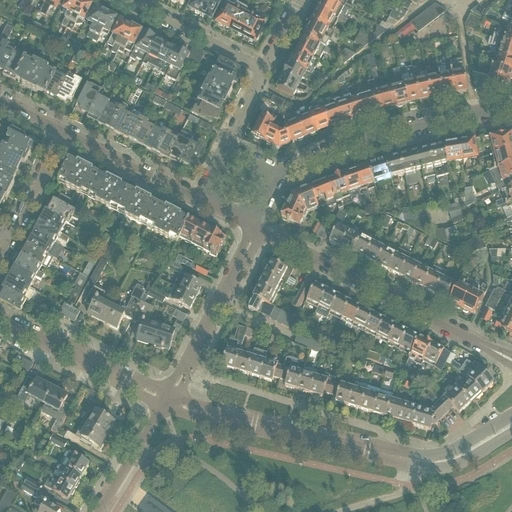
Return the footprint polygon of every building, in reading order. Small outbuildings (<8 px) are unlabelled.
[(17,9),(22,11),(27,0),(20,0),(22,1),(17,9)] [(27,0),(22,11),(26,14),(31,5),(32,6),(34,0),(27,0)] [(46,0),(40,13),(42,14),(46,16),(50,8),(55,11),(60,1),(60,0),(46,0)] [(61,26),(66,29),(81,0),(80,0),(66,0),(61,10),(67,13),(61,26)] [(81,0),(66,29),(72,31),(73,28),(75,24),(77,25),(82,25),(84,21),(87,15),(92,6),(89,5),(89,4),(87,3),(86,3),(81,0)] [(199,15),(200,15),(207,0),(193,0),(189,9),(193,12),(195,13),(197,15),(199,15)] [(207,0),(200,15),(201,16),(202,17),(204,18),(206,18),(211,21),(220,3),(221,4),(222,0),(207,0)] [(220,14),(216,23),(218,24),(218,25),(220,27),(223,26),(229,30),(241,7),(235,4),(227,0),(226,3),(224,6),(220,14)] [(262,0),(260,6),(264,8),(268,1),(266,0),(262,0)] [(319,5),(317,10),(336,20),(337,20),(338,21),(338,20),(344,24),(345,24),(346,21),(347,20),(344,18),(348,11),(344,9),(327,0),(320,0),(319,4),(319,5)] [(327,0),(344,9),(348,11),(351,13),(353,9),(346,5),(348,0),(327,0)] [(399,0),(397,5),(408,11),(409,8),(410,6),(411,5),(402,0),(399,0)] [(485,2),(479,6),(470,12),(484,19),(492,6),(485,2)] [(393,12),(396,7),(388,3),(385,9),(393,12)] [(433,6),(430,8),(437,18),(444,13),(445,13),(446,12),(434,5),(433,6)] [(242,36),(243,37),(255,14),(241,7),(229,30),(237,34),(237,35),(240,37),(242,36)] [(393,12),(390,18),(399,23),(403,20),(407,13),(396,7),(393,12)] [(86,38),(92,41),(106,13),(101,11),(100,9),(98,9),(97,9),(95,8),(86,25),(91,28),(86,38)] [(432,22),(437,18),(430,8),(425,12),(432,22)] [(313,17),(310,22),(334,34),(337,36),(339,32),(334,29),(337,21),(338,21),(337,20),(336,20),(317,10),(316,11),(315,10),(312,16),(313,17)] [(432,22),(425,12),(419,16),(427,26),(432,22)] [(106,13),(92,41),(97,43),(102,34),(108,36),(117,19),(115,18),(114,16),(113,16),(111,16),(106,13)] [(255,14),(243,37),(248,40),(249,41),(251,42),(254,42),(255,43),(256,41),(258,41),(259,38),(259,36),(261,31),(263,30),(264,28),(264,26),(267,20),(255,14)] [(509,22),(505,30),(511,33),(511,17),(506,14),(503,19),(509,22)] [(427,26),(419,16),(415,20),(422,30),(427,26)] [(478,26),(481,21),(470,16),(467,21),(478,26)] [(381,24),(379,27),(387,31),(387,32),(399,23),(390,18),(389,19),(388,19),(384,26),(381,24)] [(107,46),(118,51),(131,26),(125,23),(125,22),(123,21),(122,21),(120,20),(112,36),(107,46)] [(415,20),(410,23),(418,33),(422,30),(415,20)] [(478,26),(467,21),(465,26),(476,31),(478,26)] [(307,28),(303,37),(326,49),(334,34),(310,22),(309,24),(308,24),(306,27),(307,28)] [(34,23),(31,29),(39,33),(43,27),(34,23)] [(409,24),(396,34),(400,41),(414,30),(409,24)] [(131,26),(118,51),(123,54),(125,50),(131,53),(142,31),(140,31),(139,29),(137,28),(136,28),(131,26)] [(377,26),(376,33),(381,36),(387,31),(379,27),(377,26)] [(0,52),(0,69),(4,72),(13,54),(15,50),(16,50),(10,47),(11,46),(6,44),(12,31),(6,28),(0,40),(0,48),(1,49),(0,52)] [(494,34),(492,40),(511,47),(511,33),(505,30),(501,37),(494,34)] [(136,59),(144,62),(156,39),(153,37),(153,36),(150,34),(148,35),(143,32),(130,59),(135,61),(136,59)] [(413,32),(405,38),(407,42),(415,36),(413,32)] [(353,44),(364,49),(374,41),(369,39),(359,33),(353,44)] [(381,36),(376,33),(369,39),(374,41),(381,36)] [(48,34),(46,38),(56,43),(58,39),(48,34)] [(303,37),(296,51),(318,62),(323,53),(328,55),(330,51),(329,50),(326,49),(303,37)] [(61,40),(58,45),(71,51),(75,43),(68,39),(67,41),(62,38),(61,39),(61,40)] [(498,56),(498,57),(511,61),(511,47),(492,40),(490,38),(488,45),(496,47),(494,55),(498,56)] [(144,62),(142,65),(146,67),(148,65),(149,65),(154,68),(157,62),(167,43),(162,41),(161,41),(161,42),(156,40),(156,39),(144,62)] [(43,47),(39,53),(44,55),(47,49),(48,47),(49,44),(45,42),(43,47)] [(75,43),(71,51),(77,54),(81,46),(75,43)] [(157,62),(154,68),(160,71),(161,71),(159,74),(164,76),(168,67),(177,50),(176,50),(171,48),(172,47),(171,46),(167,43),(157,62)] [(47,49),(44,55),(47,57),(53,46),(49,44),(48,47),(47,49)] [(383,47),(380,48),(383,61),(388,60),(389,60),(386,46),(384,47),(383,47)] [(190,56),(188,59),(196,63),(200,65),(201,63),(205,54),(194,48),(190,56)] [(477,51),(468,48),(468,49),(469,51),(469,54),(476,56),(477,52),(477,51)] [(170,68),(165,77),(171,80),(176,82),(181,74),(186,63),(188,59),(190,56),(184,54),(184,52),(181,50),(180,51),(177,50),(168,67),(170,68)] [(296,51),(289,64),(324,82),(328,78),(314,71),(318,62),(296,51)] [(344,51),(339,56),(350,61),(355,57),(344,51)] [(4,72),(3,75),(15,81),(16,80),(26,61),(13,54),(4,72)] [(487,60),(486,66),(491,67),(492,67),(511,73),(511,61),(498,57),(497,60),(495,60),(496,57),(487,54),(486,59),(487,60)] [(372,56),(366,57),(368,64),(370,71),(375,69),(376,69),(377,69),(376,68),(373,55),(372,56)] [(350,61),(339,56),(334,60),(342,67),(350,61)] [(26,61),(16,80),(23,83),(22,85),(36,93),(37,91),(44,94),(44,96),(55,76),(47,72),(49,69),(44,67),(45,65),(40,62),(39,64),(34,61),(32,64),(26,61)] [(220,61),(214,73),(215,73),(236,84),(240,77),(237,75),(239,71),(220,61)] [(283,75),(283,76),(300,85),(303,79),(313,84),(316,78),(324,82),(289,64),(286,70),(284,71),(283,73),(283,75)] [(462,64),(449,66),(455,94),(460,93),(460,94),(466,93),(465,92),(467,92),(462,64)] [(438,68),(437,68),(443,97),(455,94),(449,66),(445,67),(438,68)] [(401,76),(408,104),(409,104),(410,105),(414,104),(414,103),(420,102),(413,74),(411,67),(405,68),(407,75),(403,76),(401,76)] [(488,77),(472,73),(473,81),(475,91),(509,87),(511,79),(511,78),(511,73),(492,67),(489,77),(488,77)] [(434,77),(427,78),(431,99),(433,98),(433,99),(438,99),(438,98),(443,97),(437,68),(432,69),(434,77)] [(375,69),(370,71),(373,81),(378,80),(378,79),(376,72),(375,69)] [(55,76),(44,96),(56,102),(58,99),(68,78),(68,77),(65,76),(57,72),(56,73),(56,74),(55,76)] [(431,99),(427,78),(420,80),(419,72),(413,74),(420,102),(431,99)] [(204,89),(203,90),(210,93),(211,91),(216,94),(216,92),(221,94),(222,92),(230,96),(233,91),(231,90),(234,83),(215,73),(215,74),(214,76),(211,81),(208,80),(208,81),(204,89)] [(68,78),(58,99),(65,103),(67,100),(71,102),(75,93),(80,84),(81,82),(82,80),(70,74),(69,77),(68,78)] [(395,84),(388,85),(395,108),(397,107),(399,108),(402,107),(403,106),(408,104),(401,76),(400,74),(393,75),(395,84)] [(300,85),(283,76),(279,83),(278,83),(276,86),(277,87),(276,89),(294,98),(297,91),(299,92),(299,91),(303,93),(306,94),(308,89),(300,85)] [(185,81),(181,78),(176,89),(180,91),(185,81)] [(378,80),(373,81),(382,111),(387,110),(389,111),(392,110),(393,108),(395,108),(388,86),(383,87),(380,79),(378,80)] [(370,94),(363,96),(369,115),(370,115),(374,115),(375,113),(382,111),(373,81),(368,83),(369,89),(370,94)] [(83,97),(78,106),(82,108),(81,111),(88,115),(97,97),(101,90),(89,84),(88,86),(83,97)] [(353,87),(348,89),(347,89),(348,92),(357,119),(363,117),(365,117),(368,115),(369,115),(363,96),(357,98),(356,93),(355,93),(353,87)] [(204,96),(200,102),(220,112),(223,105),(225,106),(230,96),(222,92),(221,94),(216,92),(216,94),(211,91),(210,93),(203,90),(201,95),(204,96)] [(344,102),(335,105),(341,124),(357,119),(348,92),(342,94),(344,100),(344,102)] [(270,102),(282,108),(285,102),(273,96),(270,102)] [(87,118),(98,124),(109,103),(97,97),(88,115),(87,118)] [(167,104),(159,100),(156,105),(164,109),(167,104)] [(198,101),(197,102),(195,100),(189,112),(212,124),(215,120),(218,121),(222,113),(220,112),(200,102),(198,101)] [(328,103),(320,106),(322,111),(329,129),(331,128),(332,129),(335,128),(336,126),(341,124),(335,105),(334,104),(334,103),(333,101),(328,103)] [(285,105),(284,108),(288,110),(292,112),(298,109),(287,103),(285,105)] [(121,109),(110,130),(122,136),(131,117),(124,114),(126,111),(128,107),(123,104),(121,109)] [(108,105),(98,124),(110,130),(121,109),(116,106),(115,109),(108,105)] [(170,105),(167,111),(175,115),(178,109),(170,105)] [(312,109),(308,111),(316,133),(323,131),(324,132),(328,130),(328,129),(329,129),(322,111),(320,106),(314,108),(312,109)] [(308,111),(294,116),(303,139),(309,136),(311,136),(315,135),(315,134),(316,133),(308,111)] [(131,117),(122,136),(133,142),(144,120),(145,118),(134,112),(131,117)] [(259,139),(264,142),(276,119),(273,117),(264,112),(261,119),(260,119),(258,122),(258,124),(252,136),(253,136),(254,138),(256,139),(259,139)] [(187,121),(197,126),(200,121),(190,116),(187,121)] [(285,127),(286,129),(292,143),(297,141),(299,142),(302,141),(303,139),(294,116),(283,121),(284,123),(285,125),(284,125),(284,127),(285,127)] [(276,119),(264,142),(265,142),(266,144),(268,145),(271,145),(273,147),(274,148),(277,150),(292,143),(286,129),(285,127),(284,127),(284,125),(285,125),(284,123),(276,119)] [(144,120),(133,142),(145,148),(156,126),(144,120)] [(197,126),(211,133),(214,128),(200,121),(197,126)] [(154,129),(145,148),(156,154),(167,133),(167,132),(163,130),(161,133),(154,129)] [(7,139),(6,140),(8,141),(12,143),(8,149),(27,159),(33,148),(30,146),(33,140),(12,130),(7,139)] [(167,133),(156,154),(168,159),(177,141),(171,137),(172,135),(167,132),(167,133)] [(177,141),(168,159),(180,165),(181,162),(190,144),(191,143),(193,140),(193,139),(182,133),(179,138),(177,141)] [(510,135),(475,140),(477,150),(478,150),(483,149),(483,148),(490,147),(492,154),(511,149),(511,138),(511,137),(510,135)] [(467,141),(460,142),(463,161),(463,162),(463,163),(465,162),(466,167),(466,172),(474,171),(472,161),(479,160),(479,158),(478,158),(477,150),(475,140),(473,140),(472,139),(470,139),(467,140),(467,141)] [(445,145),(444,145),(448,165),(454,164),(455,174),(462,173),(462,168),(461,163),(463,163),(463,162),(463,161),(460,142),(450,144),(450,143),(448,143),(445,144),(445,145)] [(190,144),(181,162),(189,166),(191,163),(195,165),(204,146),(200,144),(198,147),(191,143),(190,144)] [(430,149),(429,149),(433,167),(435,173),(436,176),(436,177),(436,178),(449,175),(447,166),(448,165),(444,145),(436,147),(434,146),(431,147),(430,149)] [(0,166),(16,175),(22,163),(25,164),(27,159),(8,149),(4,148),(3,147),(0,152),(0,166)] [(436,177),(436,176),(435,173),(433,167),(429,149),(427,149),(426,148),(423,149),(422,151),(417,152),(419,162),(414,163),(416,172),(421,171),(424,181),(436,177)] [(487,165),(489,172),(511,163),(511,149),(492,154),(494,162),(487,165)] [(401,156),(400,156),(404,175),(407,185),(407,186),(414,184),(419,183),(419,182),(416,172),(414,163),(419,162),(417,152),(407,155),(404,153),(401,154),(401,156)] [(397,177),(404,175),(400,156),(398,157),(396,155),(393,156),(393,158),(386,160),(392,181),(394,189),(399,187),(397,177)] [(379,163),(368,166),(376,188),(377,194),(382,193),(379,185),(388,182),(391,181),(392,181),(386,160),(384,161),(383,160),(379,161),(379,163)] [(69,161),(59,181),(60,181),(61,181),(67,184),(65,187),(67,188),(76,192),(81,195),(82,192),(89,196),(99,177),(92,173),(93,171),(77,163),(76,165),(69,161)] [(511,163),(489,172),(493,180),(495,187),(498,193),(503,190),(506,189),(505,189),(507,188),(508,188),(511,186),(511,163)] [(0,185),(11,191),(15,183),(13,182),(17,175),(16,175),(0,166),(0,185)] [(361,169),(355,171),(362,191),(367,189),(368,191),(375,189),(376,188),(368,166),(366,167),(366,166),(363,167),(361,168),(361,169)] [(343,175),(342,175),(349,194),(350,197),(351,200),(361,196),(359,192),(362,191),(355,171),(349,173),(348,172),(345,173),(343,174),(343,175)] [(343,200),(350,197),(349,194),(342,175),(341,176),(339,176),(338,176),(337,176),(336,177),(335,177),(334,178),(327,181),(338,210),(343,208),(341,203),(343,202),(343,200)] [(99,177),(89,196),(96,199),(95,202),(110,210),(111,207),(118,211),(128,192),(121,188),(122,186),(107,178),(106,180),(99,177)] [(338,210),(327,181),(326,182),(324,181),(321,182),(320,184),(310,188),(318,206),(319,208),(327,205),(328,208),(336,205),(338,210)] [(0,204),(1,205),(5,197),(7,199),(11,191),(0,185),(0,204)] [(503,190),(508,202),(511,200),(511,186),(508,188),(507,188),(505,189),(506,189),(503,190)] [(319,208),(318,206),(310,188),(309,189),(307,188),(303,189),(303,191),(293,195),(289,204),(307,213),(308,213),(319,209),(319,208)] [(128,192),(118,211),(126,215),(124,217),(140,225),(141,222),(148,226),(157,207),(150,203),(151,201),(136,193),(135,195),(128,192)] [(57,200),(74,209),(77,203),(60,195),(57,200)] [(503,210),(507,219),(511,216),(511,200),(508,202),(508,203),(504,204),(502,200),(496,202),(496,204),(494,205),(495,208),(498,207),(498,209),(502,208),(503,210)] [(46,212),(66,224),(67,223),(68,224),(72,218),(77,221),(80,216),(54,202),(48,213),(46,212)] [(459,205),(458,205),(459,209),(460,211),(464,210),(467,203),(466,203),(459,205)] [(307,213),(308,213),(307,213),(289,204),(285,211),(284,211),(282,215),(282,217),(282,218),(283,218),(282,220),(295,226),(295,225),(300,227),(307,213)] [(455,206),(447,208),(449,214),(459,209),(458,205),(455,206)] [(157,207),(148,226),(155,230),(154,232),(169,240),(170,237),(178,241),(179,239),(179,238),(187,222),(180,218),(181,216),(166,208),(165,210),(157,207)] [(415,220),(414,214),(412,208),(402,211),(405,222),(417,228),(416,226),(415,220)] [(462,215),(459,209),(449,214),(451,220),(462,215)] [(415,220),(429,217),(428,211),(414,214),(415,220)] [(46,212),(40,223),(60,235),(63,229),(61,228),(64,222),(46,212)] [(333,233),(329,242),(341,248),(349,233),(349,232),(339,227),(340,226),(339,225),(341,223),(346,217),(348,213),(338,212),(330,229),(334,231),(333,233)] [(95,213),(92,218),(104,224),(106,218),(95,213)] [(462,215),(451,220),(453,225),(465,220),(462,215)] [(377,224),(377,225),(382,227),(384,222),(386,219),(382,217),(381,216),(377,224)] [(430,222),(429,217),(415,220),(416,226),(430,222)] [(185,243),(190,246),(191,245),(190,244),(200,225),(196,223),(195,221),(191,219),(189,220),(188,219),(187,222),(179,238),(179,239),(178,241),(177,244),(178,242),(178,243),(180,239),(185,242),(185,243)] [(432,228),(430,222),(416,226),(417,228),(429,234),(432,228)] [(40,223),(34,234),(52,244),(55,238),(58,239),(57,240),(66,245),(69,239),(60,235),(40,223)] [(398,224),(395,230),(401,233),(402,230),(407,233),(409,229),(404,226),(403,227),(398,224)] [(197,250),(202,252),(213,232),(208,229),(208,227),(203,225),(202,226),(200,225),(190,244),(191,245),(192,245),(198,248),(197,250)] [(316,236),(324,240),(329,231),(322,225),(319,231),(316,236)] [(122,226),(119,232),(136,240),(139,235),(122,226)] [(448,229),(445,231),(448,241),(461,236),(457,226),(448,229)] [(349,233),(341,248),(353,254),(353,253),(361,238),(361,237),(363,235),(362,234),(351,228),(349,232),(349,233)] [(407,233),(406,235),(410,238),(414,231),(409,229),(407,233)] [(438,230),(434,237),(448,244),(448,241),(445,231),(444,229),(438,230)] [(213,232),(202,252),(203,253),(204,251),(210,254),(209,256),(215,259),(226,239),(220,235),(220,234),(217,232),(215,233),(213,232)] [(34,234),(27,245),(53,260),(57,261),(63,250),(52,244),(34,234)] [(106,234),(102,242),(106,244),(110,237),(106,234)] [(361,238),(353,253),(364,259),(373,243),(361,237),(361,238)] [(482,237),(477,239),(480,250),(485,248),(482,237)] [(114,239),(103,261),(107,264),(119,242),(114,239)] [(480,250),(477,239),(472,240),(475,251),(480,250)] [(432,240),(429,247),(433,249),(437,243),(432,240)] [(152,241),(149,247),(163,254),(166,248),(152,241)] [(373,243),(364,259),(376,265),(384,249),(373,243)] [(27,245),(21,256),(39,266),(47,270),(53,260),(27,245)] [(384,249),(376,265),(388,271),(396,255),(384,249)] [(396,255),(388,271),(400,277),(408,261),(411,256),(399,249),(396,255)] [(505,251),(489,251),(489,252),(491,258),(496,258),(497,259),(504,259),(505,251)] [(455,252),(452,259),(456,261),(460,254),(455,252)] [(94,253),(89,263),(94,266),(100,255),(94,253)] [(21,256),(15,266),(36,278),(41,281),(44,276),(36,271),(39,266),(21,256)] [(178,256),(176,262),(181,265),(184,259),(178,256)] [(471,259),(467,268),(472,271),(477,262),(471,259)] [(101,261),(88,285),(93,287),(93,288),(94,288),(95,286),(108,264),(107,264),(103,261),(101,261)] [(408,261),(400,277),(411,282),(419,266),(408,261)] [(174,287),(174,288),(196,298),(202,287),(186,278),(186,277),(181,275),(184,269),(169,262),(166,267),(178,274),(178,275),(179,276),(174,287)] [(189,269),(195,272),(198,265),(192,262),(189,269)] [(271,262),(264,274),(281,282),(286,284),(294,269),(281,263),(279,266),(271,262)] [(198,265),(195,272),(206,277),(209,271),(198,265)] [(16,267),(10,277),(30,289),(33,284),(31,283),(34,277),(15,266),(15,267),(16,267)] [(419,266),(411,282),(411,283),(422,288),(430,272),(419,266)] [(430,272),(422,288),(423,289),(434,294),(442,278),(443,275),(444,273),(433,267),(430,272)] [(77,286),(77,287),(82,290),(88,278),(80,274),(75,285),(77,286)] [(264,274),(259,285),(275,294),(281,282),(264,274)] [(34,291),(30,289),(10,277),(4,289),(6,290),(24,300),(28,303),(34,291)] [(442,278),(434,294),(446,301),(451,292),(455,285),(442,278)] [(460,309),(461,310),(474,286),(461,279),(449,303),(454,306),(455,308),(458,310),(460,309)] [(306,280),(300,290),(307,293),(313,283),(306,280)] [(311,293),(307,301),(319,307),(327,290),(315,284),(311,293)] [(257,314),(257,313),(262,302),(269,305),(275,294),(259,285),(252,297),(254,298),(252,303),(251,303),(249,307),(250,307),(248,309),(250,310),(249,311),(253,313),(254,312),(257,314)] [(474,286),(461,310),(462,310),(463,312),(467,314),(468,313),(474,316),(479,307),(484,296),(487,291),(487,288),(482,285),(480,289),(474,286)] [(90,295),(85,304),(92,308),(88,316),(102,323),(112,305),(103,301),(105,294),(101,292),(102,289),(95,286),(94,288),(93,288),(90,295)] [(112,305),(102,323),(117,330),(121,321),(124,317),(125,317),(131,320),(141,301),(144,295),(145,292),(142,291),(143,289),(137,286),(131,298),(132,298),(128,307),(127,308),(126,309),(120,308),(122,300),(116,297),(112,305)] [(73,291),(70,296),(71,297),(71,298),(76,300),(82,290),(77,287),(74,292),(73,291)] [(174,288),(169,300),(190,310),(196,298),(174,288)] [(6,290),(0,299),(0,301),(20,313),(23,307),(21,306),(24,300),(6,290)] [(300,290),(298,295),(305,298),(307,293),(300,290)] [(319,307),(315,314),(319,317),(320,315),(326,319),(326,320),(330,313),(339,296),(327,290),(319,307)] [(150,291),(148,296),(163,304),(166,299),(152,292),(151,291),(150,291)] [(298,295),(295,301),(302,304),(305,298),(298,295)] [(339,296),(330,313),(342,319),(351,303),(339,296)] [(491,296),(487,303),(491,306),(495,298),(491,296)] [(137,342),(153,347),(159,327),(149,323),(153,308),(141,301),(131,320),(139,325),(134,335),(138,337),(137,342)] [(302,304),(295,301),(292,306),(299,310),(302,304)] [(59,315),(65,304),(60,302),(59,304),(56,303),(51,314),(58,317),(59,315)] [(257,313),(263,316),(269,305),(262,302),(257,313)] [(347,324),(353,327),(362,308),(351,303),(342,319),(341,321),(340,324),(345,327),(347,324)] [(65,304),(59,315),(64,318),(70,307),(65,304)] [(263,316),(270,319),(275,308),(269,305),(263,316)] [(511,307),(509,305),(503,316),(511,320),(511,307)] [(70,307),(64,318),(69,321),(75,310),(70,307)] [(270,319),(276,322),(281,311),(275,308),(270,319)] [(362,308),(354,325),(365,331),(373,314),(362,308)] [(75,310),(69,321),(74,324),(80,312),(75,310)] [(486,310),(481,320),(487,323),(491,313),(486,310)] [(186,317),(175,311),(172,317),(183,323),(186,317)] [(276,322),(282,325),(288,314),(281,311),(276,322)] [(282,325),(288,328),(294,318),(288,314),(282,325)] [(373,314),(365,331),(376,336),(385,320),(373,314)] [(38,316),(35,321),(41,324),(44,319),(38,316)] [(498,321),(495,327),(510,335),(510,336),(511,337),(511,320),(503,316),(500,322),(498,321)] [(294,318),(288,328),(294,332),(300,321),(294,318)] [(385,320),(376,336),(388,342),(396,326),(385,320)] [(159,327),(153,347),(168,352),(173,338),(175,339),(180,328),(175,326),(172,331),(159,327)] [(387,345),(386,346),(392,349),(393,348),(394,345),(399,348),(408,332),(396,326),(388,342),(388,343),(387,345)] [(222,364),(221,367),(234,371),(239,354),(244,338),(247,329),(238,327),(234,341),(238,343),(236,349),(235,352),(226,350),(226,351),(222,364)] [(323,341),(322,343),(329,346),(330,344),(330,343),(333,335),(328,332),(323,341)] [(408,332),(399,348),(411,354),(420,338),(408,332)] [(294,343),(312,350),(315,342),(297,336),(294,343)] [(421,366),(422,363),(432,344),(431,344),(432,343),(426,340),(426,341),(420,338),(411,354),(410,357),(405,366),(409,368),(412,362),(421,366)] [(315,342),(312,350),(320,353),(322,345),(315,342)] [(444,350),(432,344),(422,363),(423,364),(423,363),(426,364),(428,365),(426,368),(433,371),(434,369),(439,360),(444,350)] [(252,358),(247,375),(259,379),(264,364),(265,362),(267,354),(255,350),(252,358)] [(444,350),(439,360),(445,363),(450,353),(444,350)] [(234,371),(247,375),(252,358),(239,354),(234,371)] [(285,386),(297,390),(303,370),(304,367),(306,363),(287,357),(284,367),(280,380),(286,382),(285,386)] [(380,358),(378,364),(389,368),(391,362),(380,358)] [(22,360),(16,371),(21,374),(27,362),(22,360)] [(434,369),(441,372),(445,363),(439,360),(434,369)] [(27,362),(21,374),(27,377),(33,365),(27,362)] [(273,378),(280,380),(284,367),(265,362),(259,379),(272,383),(273,378)] [(494,383),(479,369),(480,367),(473,363),(472,365),(466,362),(462,368),(453,362),(450,367),(464,377),(468,379),(482,394),(494,383)] [(401,364),(397,371),(402,373),(405,366),(401,364)] [(303,370),(297,390),(310,394),(317,372),(317,371),(304,367),(303,370)] [(375,367),(372,373),(385,377),(387,371),(375,367)] [(385,377),(392,380),(395,373),(387,370),(387,371),(385,377)] [(317,372),(310,394),(323,398),(324,393),(330,395),(334,383),(336,378),(330,376),(317,372)] [(20,395),(17,400),(25,405),(28,399),(28,398),(44,407),(53,390),(44,386),(45,384),(41,382),(40,383),(36,381),(35,383),(34,382),(37,376),(31,373),(24,386),(20,395)] [(458,390),(470,403),(475,398),(477,399),(482,394),(468,379),(464,377),(461,382),(463,385),(459,389),(458,390)] [(334,383),(330,395),(337,397),(335,402),(348,406),(353,389),(334,383)] [(348,406),(360,410),(368,386),(355,383),(354,386),(353,389),(348,406)] [(360,410),(373,414),(380,391),(380,390),(368,386),(360,410)] [(435,406),(435,407),(444,416),(453,408),(459,414),(470,403),(458,390),(455,388),(440,401),(439,402),(435,406)] [(53,390),(44,407),(59,415),(68,398),(53,390)] [(373,414),(386,418),(391,400),(393,395),(380,391),(373,414)] [(7,397),(4,403),(10,406),(13,400),(7,397)] [(391,400),(386,418),(412,426),(417,408),(399,402),(394,401),(391,400)] [(417,408),(412,426),(431,432),(432,428),(434,428),(437,426),(438,424),(437,422),(444,416),(435,407),(435,406),(434,406),(431,409),(432,409),(431,412),(417,408)] [(93,410),(84,423),(88,426),(89,425),(107,436),(114,425),(107,421),(108,419),(109,418),(93,410)] [(51,432),(57,436),(64,423),(57,420),(51,432)] [(68,432),(64,438),(68,441),(77,446),(80,440),(98,451),(107,436),(89,425),(88,426),(84,433),(80,430),(76,437),(68,432)] [(49,443),(64,450),(67,443),(53,436),(49,443)] [(27,451),(22,458),(29,463),(34,455),(27,451)] [(62,466),(81,478),(89,465),(69,453),(66,459),(69,461),(65,468),(62,466)] [(62,473),(59,479),(75,489),(81,478),(62,466),(58,471),(62,473)] [(59,479),(51,475),(44,487),(68,501),(75,489),(59,479)] [(27,479),(24,484),(38,492),(41,487),(27,479)] [(38,492),(24,484),(21,490),(38,500),(35,505),(38,507),(34,511),(58,511),(47,505),(50,500),(38,492)] [(71,505),(83,510),(91,489),(80,484),(71,505)] [(7,491),(4,496),(15,502),(18,496),(7,491)] [(4,496),(2,501),(13,507),(15,502),(4,496)] [(2,501),(0,504),(0,507),(9,511),(10,511),(13,507),(2,501)]
